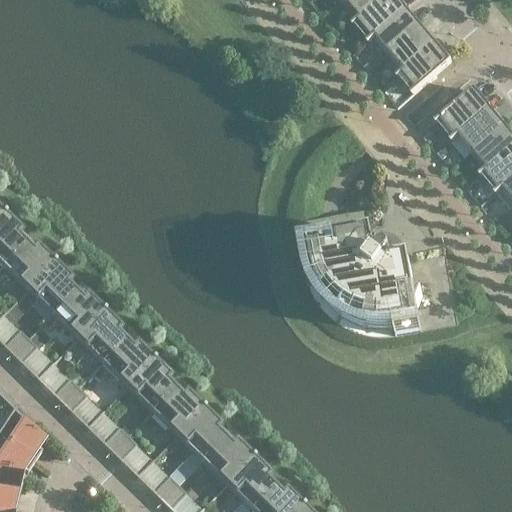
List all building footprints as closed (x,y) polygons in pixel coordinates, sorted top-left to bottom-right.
[(387,0),(352,0),(343,8),(346,5),(360,22),(355,26),(355,27),(387,0)] [(407,14),(395,0),(387,0),(355,27),(356,28),(359,25),(373,41),(370,44),(370,45),(407,14)] [(421,31),(407,14),(370,45),(371,45),(376,41),(390,57),(387,60),(421,31)] [(436,48),(421,31),(387,60),(391,58),(404,74),(399,79),(436,48)] [(452,67),(436,48),(399,79),(400,80),(403,77),(417,94),(414,96),(415,98),(452,67)] [(454,143),(490,112),(475,94),(438,125),(439,126),(442,124),(456,140),(453,143),(454,143)] [(471,158),(505,130),(490,112),(454,143),(454,144),(460,139),(473,156),(471,158)] [(483,178),(511,153),(511,138),(505,130),(471,158),(474,156),(488,173),(482,177),(483,178)] [(498,196),(511,183),(511,153),(483,178),(483,179),(486,176),(500,192),(497,195),(498,196)] [(511,183),(498,196),(504,192),(511,201),(511,183)] [(458,328),(459,327),(446,256),(410,263),(409,262),(407,263),(405,255),(405,252),(403,249),(402,247),(400,245),(398,243),(396,242),(394,240),(391,239),(389,238),(386,238),(384,237),(381,238),(373,239),(372,236),(372,237),(367,212),(296,225),(296,226),(305,276),(306,281),(307,286),(309,290),(311,295),(313,299),(316,303),(318,307),(321,311),(325,315),(328,319),(332,322),(335,325),(340,328),(344,330),(348,333),(353,335),(357,336),(362,338),(367,339),(372,340),(376,340),(381,340),(386,340),(391,340),(396,339),(458,328)] [(5,218),(0,223),(0,267),(3,270),(29,243),(5,220),(6,219),(5,218)] [(29,243),(3,270),(27,295),(55,267),(53,266),(52,267),(29,243)] [(55,267),(27,295),(52,319),(79,292),(55,269),(56,268),(55,267)] [(79,292),(52,319),(77,343),(104,316),(103,314),(102,315),(79,292)] [(104,316),(77,343),(102,368),(128,341),(105,318),(105,317),(104,316)] [(12,360),(28,344),(20,335),(4,352),(12,360)] [(128,341),(102,368),(127,392),(154,364),(153,363),(152,364),(128,341)] [(28,344),(12,360),(21,368),(37,352),(28,344)] [(154,364),(127,392),(152,416),(178,390),(154,366),(155,365),(154,364)] [(70,384),(54,400),(62,409),(78,392),(70,384)] [(178,390),(152,416),(177,441),(204,413),(203,412),(202,413),(178,390)] [(78,392),(62,409),(70,417),(86,401),(78,392)] [(41,457),(37,454),(42,447),(32,438),(35,432),(16,413),(0,436),(0,444),(34,468),(41,457)] [(193,457),(169,482),(177,490),(202,465),(228,438),(204,415),(205,414),(204,413),(177,441),(193,457)] [(112,457),(128,441),(119,433),(103,449),(112,457)] [(228,438),(202,465),(226,490),(254,462),(252,461),(251,462),(228,438)] [(128,441),(112,457),(120,466),(136,449),(128,441)] [(34,468),(0,444),(0,473),(18,482),(22,476),(27,479),(34,468)] [(254,462),(226,490),(249,511),(253,511),(277,487),(254,464),(255,463),(254,462)] [(18,482),(0,473),(0,498),(19,503),(22,490),(17,489),(18,482)] [(169,482),(153,498),(162,506),(177,490),(169,482)] [(277,487),(253,511),(301,511),(303,511),(302,509),(301,510),(277,487)] [(172,511),(186,498),(177,490),(162,506),(167,511),(172,511)] [(16,511),(19,503),(0,498),(0,511),(16,511)]
